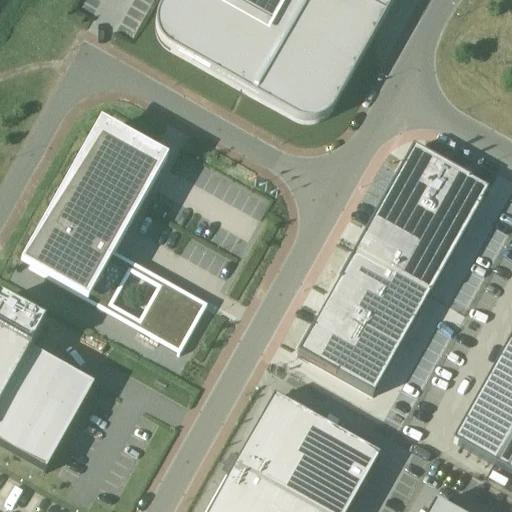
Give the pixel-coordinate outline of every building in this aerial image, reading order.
[(163,0),(157,10),(154,20),(154,31),(156,39),(161,46),(167,53),(294,123),(302,126),(310,126),(319,123),(326,119),(332,112),(394,0),(163,0)] [(110,259),(166,161),(99,123),(18,266),(83,303),(86,298),(106,310),(129,270),(110,259)] [(412,159),(300,357),(379,401),(494,200),(412,159)] [(163,294),(142,333),(177,352),(198,314),(163,294)] [(44,330),(0,305),(0,450),(44,475),(93,390),(30,355),(44,330)] [(48,334),(37,355),(46,360),(58,340),(48,334)] [(511,338),(453,444),(511,477),(511,338)] [(271,401),(208,511),(347,511),(377,461),(271,401)]
